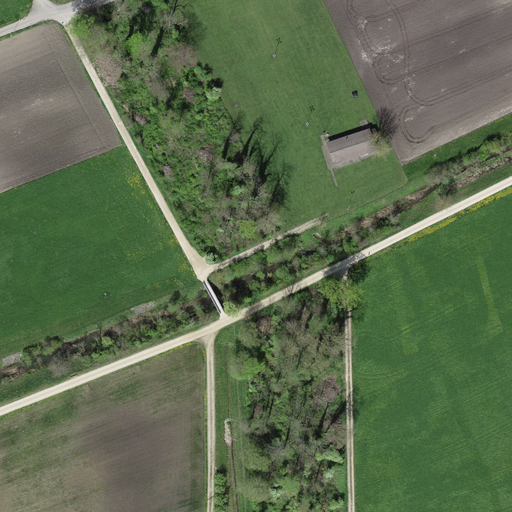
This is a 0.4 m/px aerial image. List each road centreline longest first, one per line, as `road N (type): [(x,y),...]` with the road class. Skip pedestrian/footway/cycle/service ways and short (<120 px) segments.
road 1 (track): [(36,0),(55,15),(203,274)]
road 2 (track): [(344,264),(354,511)]
road 3 (track): [(0,411),(228,321)]
road 4 (track): [(344,264),(511,184)]
road 5 (track): [(322,220),(203,274)]
road 6 (track): [(228,321),(344,264)]
